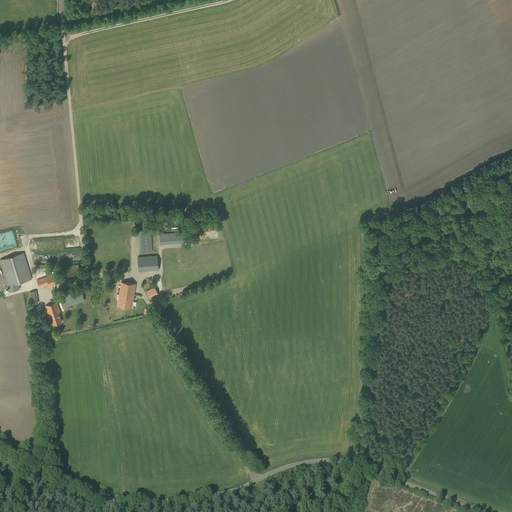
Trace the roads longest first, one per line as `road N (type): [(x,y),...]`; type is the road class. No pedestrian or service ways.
road 1 (unclassified): [(481,511),(332,459),(195,499),(121,499),(0,447)]
road 2 (track): [(0,235),(78,224),(57,0)]
road 3 (track): [(46,469),(33,308),(3,295),(0,282)]
